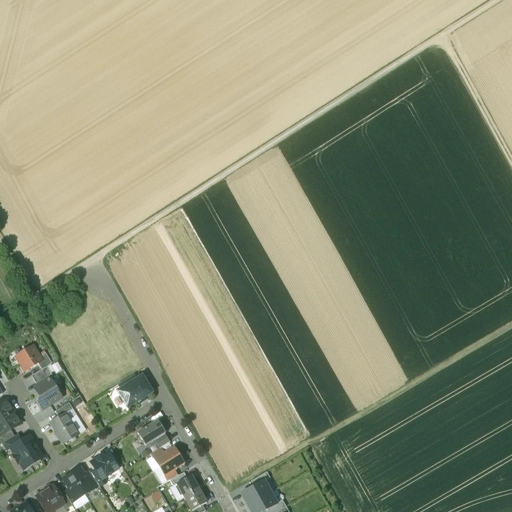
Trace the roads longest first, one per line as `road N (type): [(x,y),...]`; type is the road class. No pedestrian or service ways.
road 1 (track): [(440,38),(93,260)]
road 2 (residential): [(166,400),(93,260)]
road 3 (track): [(511,166),(440,38)]
road 4 (residential): [(58,469),(166,400)]
road 5 (residential): [(230,511),(166,400)]
